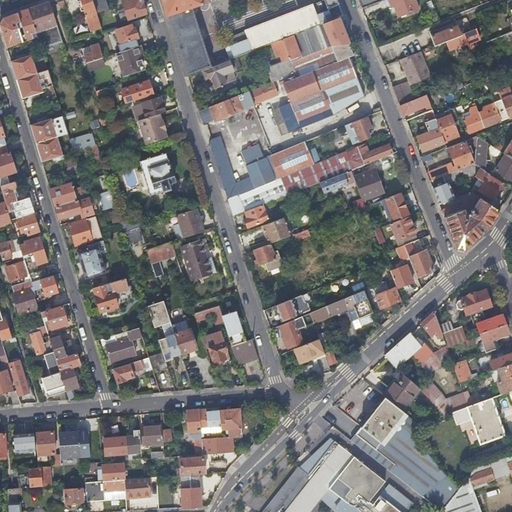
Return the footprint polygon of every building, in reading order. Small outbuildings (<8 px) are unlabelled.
[(91,31),(101,28),(96,13),(92,0),(80,0),(82,3),(84,8),(91,31)] [(92,0),(96,13),(108,9),(104,0),(92,0)] [(121,21),(146,13),(141,0),(125,0),(124,0),(123,3),(126,11),(119,14),(121,21)] [(163,0),(187,76),(202,70),(212,66),(192,6),(200,3),(200,5),(202,4),(202,3),(209,0),(324,0),(328,8),(329,11),(333,20),(338,18),(343,16),(336,0),(163,0)] [(358,0),(362,9),(379,2),(384,0),(358,0)] [(391,6),(388,0),(384,0),(379,2),(382,10),(391,6)] [(388,0),(391,6),(391,7),(394,6),(398,16),(418,9),(414,0),(388,0)] [(40,47),(62,39),(57,24),(50,2),(29,9),(35,31),(36,32),(38,37),(40,47)] [(283,39),(321,24),(318,15),(314,4),(244,30),(252,51),(275,42),(283,39)] [(35,31),(29,9),(18,13),(22,27),(25,34),(27,41),(33,39),(31,33),(36,32),(35,31)] [(485,42),(490,52),(511,43),(511,9),(510,10),(511,15),(511,16),(506,19),(511,32),(485,42)] [(318,15),(321,24),(333,20),(329,11),(318,15)] [(22,27),(18,13),(3,18),(0,24),(0,26),(7,48),(27,41),(25,34),(21,35),(19,28),(22,27)] [(438,17),(437,14),(431,17),(434,23),(439,21),(438,17)] [(273,81),(278,79),(280,84),(283,83),(290,102),(278,107),(282,119),(288,133),(300,128),(333,114),(364,95),(349,57),(353,55),(349,44),(338,18),(333,20),(321,24),(283,39),(275,42),(282,61),(270,66),(267,71),(271,82),(273,81)] [(116,29),(123,51),(140,45),(135,28),(132,29),(131,24),(116,29)] [(457,26),(431,36),(434,46),(438,44),(445,41),(448,48),(449,52),(461,47),(459,43),(465,41),(467,44),(479,39),(476,30),(476,29),(475,26),(470,28),(471,30),(463,34),(461,35),(459,31),(457,26)] [(238,56),(252,51),(244,30),(231,36),(238,56)] [(102,58),(102,57),(100,49),(98,44),(95,45),(90,46),(91,52),(83,54),(86,63),(102,58)] [(123,51),(115,53),(119,63),(120,63),(124,75),(141,69),(143,66),(141,60),(139,55),(143,54),(140,45),(123,51)] [(406,70),(411,85),(429,77),(420,51),(400,59),(404,71),(406,70)] [(18,59),(11,61),(16,79),(38,73),(34,60),(32,55),(28,56),(18,59)] [(38,73),(48,70),(44,58),(34,60),(38,73)] [(102,58),(86,63),(88,70),(104,65),(102,58)] [(212,66),(202,70),(205,80),(211,78),(213,85),(214,88),(226,84),(226,83),(223,76),(233,72),(232,71),(233,71),(229,61),(228,60),(212,66)] [(42,88),(52,85),(48,70),(38,73),(16,79),(22,98),(43,91),(42,88)] [(233,72),(223,76),(226,83),(235,80),(233,72)] [(144,98),(153,95),(148,81),(121,90),(126,104),(144,98)] [(248,91),(253,104),(278,94),(273,81),(271,82),(265,85),(248,91)] [(399,103),(414,97),(409,85),(408,81),(393,87),(394,91),(399,103)] [(505,88),(498,91),(509,118),(511,116),(511,97),(511,95),(508,87),(505,88)] [(216,120),(254,106),(253,104),(248,91),(240,94),(210,106),(215,119),(216,120)] [(155,99),(154,95),(153,95),(144,98),(146,102),(141,104),(146,118),(158,114),(164,112),(160,98),(155,99)] [(404,115),(430,104),(426,95),(400,105),(404,115)] [(146,118),(141,104),(133,106),(138,121),(146,118)] [(478,110),(475,104),(472,105),(473,108),(470,109),(469,111),(471,116),(464,119),(467,128),(465,129),(468,134),(469,133),(485,127),(479,113),(478,110)] [(199,111),(203,124),(215,119),(210,106),(209,106),(210,106),(199,111)] [(479,113),(485,127),(506,119),(502,110),(499,111),(498,108),(494,110),(493,107),(481,112),(479,109),(478,110),(479,113)] [(454,122),(459,120),(456,113),(454,108),(434,117),(439,128),(445,143),(460,137),(454,122)] [(423,152),(445,143),(439,128),(434,117),(432,110),(426,112),(430,121),(425,123),(429,133),(417,137),(423,152)] [(62,116),(63,119),(75,116),(74,111),(62,114),(62,116)] [(102,127),(106,125),(102,113),(98,114),(102,127)] [(161,121),(158,114),(146,118),(138,121),(137,121),(144,144),(166,137),(164,131),(165,130),(162,120),(161,121)] [(30,125),(36,143),(57,136),(68,133),(63,119),(62,116),(52,119),(51,118),(30,125)] [(371,128),(366,116),(352,122),(345,125),(352,144),(359,141),(370,137),(368,132),(368,129),(371,128)] [(97,119),(90,121),(92,128),(99,126),(97,119)] [(96,145),(92,133),(70,139),(73,151),(88,147),(96,145)] [(36,143),(41,161),(52,158),(62,155),(57,136),(36,143)] [(209,142),(211,148),(222,143),(220,136),(211,139),(209,142)] [(477,136),(467,140),(465,140),(467,147),(470,146),(476,143),(477,136)] [(487,142),(477,136),(476,143),(474,163),(481,168),(484,170),(487,142)] [(308,149),(313,146),(310,139),(305,141),(308,149)] [(467,147),(465,140),(448,147),(455,166),(453,167),(451,163),(429,172),(432,180),(442,176),(455,171),(474,163),(470,153),(472,153),(470,146),(467,147)] [(279,178),(314,164),(308,149),(305,141),(273,155),(270,156),(277,172),(279,178)] [(211,148),(220,176),(231,172),(222,143),(211,148)] [(494,147),(500,151),(503,147),(497,143),(494,147)] [(364,165),(392,154),(388,144),(367,153),(364,144),(357,146),(359,151),(361,155),(364,165)] [(96,145),(88,147),(93,161),(100,159),(96,145)] [(494,147),(491,145),(489,148),(489,149),(489,150),(490,152),(492,154),(494,155),(496,155),(498,155),(501,152),(500,151),(494,147)] [(239,195),(228,199),(233,216),(245,211),(262,205),(271,201),(302,189),(320,182),(347,171),(351,170),(355,168),(364,165),(361,155),(359,151),(357,146),(319,162),(314,164),(279,178),(275,180),(274,180),(273,181),(255,188),(239,195)] [(314,164),(319,162),(313,146),(308,149),(314,164)] [(253,147),(242,152),(247,165),(259,160),(253,147)] [(0,185),(0,186),(10,183),(7,174),(15,171),(9,153),(0,155),(0,175),(0,177),(0,176),(0,185)] [(168,182),(174,180),(171,171),(170,171),(167,161),(165,153),(164,153),(163,153),(162,153),(161,153),(160,154),(160,155),(149,158),(148,158),(147,158),(146,158),(146,159),(139,162),(150,196),(164,191),(164,190),(170,188),(168,182)] [(511,180),(511,158),(505,154),(505,155),(495,169),(511,180)] [(64,169),(78,165),(75,158),(62,162),(64,169)] [(247,165),(246,165),(251,177),(255,188),(273,181),(274,180),(275,180),(272,174),(266,158),(259,160),(247,165)] [(481,168),(474,163),(455,171),(459,180),(478,172),(481,168)] [(80,172),(79,168),(78,165),(64,169),(65,176),(80,172)] [(355,181),(362,200),(379,193),(370,170),(358,175),(355,168),(351,170),(355,181)] [(489,173),(484,170),(481,168),(476,176),(484,182),(479,189),(493,199),(503,185),(488,175),(489,173)] [(347,183),(347,184),(355,181),(351,170),(347,171),(350,178),(348,179),(347,179),(346,180),(346,181),(347,183)] [(347,171),(320,182),(322,190),(320,191),(321,194),(347,184),(347,183),(346,181),(346,180),(347,179),(348,179),(350,178),(347,171)] [(455,171),(442,176),(445,184),(433,188),(439,204),(455,198),(449,184),(459,180),(455,171)] [(239,195),(255,188),(251,177),(235,184),(231,172),(220,176),(227,199),(238,194),(239,195)] [(3,196),(8,212),(14,210),(14,212),(15,216),(23,214),(24,215),(36,211),(34,206),(32,206),(29,197),(17,200),(14,190),(18,189),(15,181),(10,183),(0,186),(3,196)] [(77,200),(88,196),(85,186),(74,190),(71,182),(50,188),(55,206),(77,200)] [(115,204),(110,190),(96,194),(101,209),(115,204)] [(490,226),(500,210),(471,191),(464,194),(459,196),(475,207),(473,210),(472,210),(471,212),(472,212),(469,216),(471,220),(467,221),(463,209),(461,210),(458,204),(442,210),(457,248),(463,250),(490,226)] [(394,222),(409,216),(399,193),(385,199),(394,222)] [(80,212),(82,218),(95,214),(89,196),(88,196),(77,200),(80,212)] [(80,212),(77,200),(55,206),(59,219),(80,212)] [(0,224),(10,221),(4,203),(0,203),(0,224)] [(262,205),(245,211),(247,217),(245,219),(248,227),(268,220),(264,209),(262,205)] [(122,206),(116,208),(117,211),(119,219),(124,232),(139,227),(145,225),(143,218),(128,223),(122,206)] [(203,231),(195,209),(177,215),(179,223),(172,225),(177,239),(203,231)] [(33,212),(16,218),(21,232),(27,230),(28,234),(33,232),(38,230),(33,212)] [(95,216),(95,214),(82,218),(68,222),(68,224),(95,216)] [(102,237),(95,216),(68,224),(75,245),(102,237)] [(396,240),(402,238),(415,233),(409,216),(394,222),(390,223),(396,240)] [(285,217),(262,226),(269,244),(270,243),(292,235),(285,217)] [(143,239),(139,227),(124,232),(127,244),(143,239)] [(377,238),(382,236),(379,228),(374,230),(377,238)] [(310,234),(308,229),(292,235),(294,241),(310,234)] [(402,238),(405,244),(418,239),(415,233),(402,238)] [(19,245),(23,256),(23,258),(33,255),(34,258),(36,263),(41,262),(46,260),(39,236),(23,241),(24,243),(22,244),(19,245)] [(409,258),(417,277),(434,269),(421,238),(418,239),(405,244),(404,245),(409,258)] [(191,280),(212,274),(207,258),(201,239),(190,243),(190,241),(187,241),(188,244),(180,246),(191,280)] [(0,244),(0,248),(2,256),(3,259),(12,256),(10,252),(15,250),(12,240),(0,244)] [(104,244),(102,240),(88,245),(89,248),(77,252),(85,278),(106,272),(98,246),(104,244)] [(175,255),(171,241),(147,249),(155,276),(162,274),(158,261),(175,255)] [(266,265),(281,260),(278,252),(274,253),(270,243),(269,244),(256,249),(262,264),(266,263),(266,265)] [(404,245),(397,248),(401,259),(402,258),(403,261),(409,258),(404,245)] [(24,276),(26,281),(30,280),(29,274),(28,274),(24,261),(23,258),(23,256),(16,258),(17,259),(18,263),(22,261),(26,275),(24,276)] [(207,258),(212,274),(216,272),(211,257),(207,258)] [(269,271),(283,266),(281,260),(266,265),(269,271)] [(10,281),(24,276),(26,275),(22,261),(18,263),(5,267),(7,271),(8,274),(5,275),(8,283),(10,282),(10,281)] [(393,278),(396,286),(396,288),(412,281),(406,265),(390,272),(393,278)] [(29,274),(30,280),(31,280),(31,282),(39,279),(44,278),(43,274),(42,270),(29,274)] [(139,281),(137,274),(124,278),(126,286),(139,281)] [(31,282),(34,290),(42,287),(44,296),(50,294),(57,292),(52,275),(44,278),(39,279),(31,282)] [(126,286),(124,278),(93,287),(93,290),(100,312),(117,307),(113,293),(127,289),(126,286)] [(394,287),(396,286),(393,278),(388,280),(391,288),(387,290),(384,282),(372,287),(380,308),(399,301),(394,287)] [(26,281),(24,282),(26,289),(20,291),(13,293),(19,314),(24,312),(37,308),(33,296),(36,295),(34,290),(31,282),(31,280),(30,280),(26,281)] [(485,310),(492,307),(485,289),(460,299),(461,300),(457,301),(456,304),(458,309),(461,310),(464,309),(467,316),(471,315),(483,311),(485,310)] [(364,290),(344,299),(348,309),(354,307),(358,318),(373,313),(364,290)] [(292,299),(275,306),(281,321),(297,315),(297,313),(299,312),(300,314),(310,309),(307,303),(304,302),(301,295),(292,299)] [(344,299),(309,313),(312,321),(313,323),(340,312),(341,315),(345,313),(347,319),(343,321),(350,338),(357,335),(352,321),(348,309),(344,299)] [(164,304),(163,300),(154,303),(147,306),(154,327),(161,325),(165,336),(158,339),(160,346),(165,360),(172,358),(171,356),(180,353),(171,324),(164,304)] [(41,312),(42,316),(46,315),(47,317),(45,318),(46,320),(48,320),(51,329),(67,324),(61,305),(41,312)] [(218,306),(194,314),(196,319),(200,317),(201,320),(204,319),(203,317),(211,314),(214,322),(222,320),(221,315),(218,306)] [(258,358),(251,339),(245,341),(236,311),(221,315),(222,320),(237,365),(258,358)] [(443,336),(442,334),(439,326),(434,312),(434,311),(420,324),(421,325),(431,337),(428,339),(436,347),(441,349),(444,347),(440,337),(443,336)] [(505,324),(502,315),(489,320),(486,321),(483,311),(471,315),(473,325),(477,324),(480,333),(505,324)] [(312,321),(309,313),(303,316),(306,324),(312,321)] [(0,337),(1,340),(10,337),(5,319),(2,319),(0,320),(0,337)] [(186,319),(171,324),(180,353),(196,348),(190,329),(189,329),(186,319)] [(280,325),(279,326),(288,348),(302,342),(296,326),(294,319),(280,325)] [(439,326),(442,334),(454,329),(451,321),(439,326)] [(505,324),(480,333),(481,335),(483,341),(478,343),(482,354),(497,348),(494,341),(498,340),(497,337),(508,333),(505,324)] [(45,325),(29,330),(31,334),(30,334),(36,354),(46,351),(42,336),(48,334),(45,325)] [(454,329),(442,334),(443,336),(446,346),(447,348),(465,341),(468,340),(463,326),(460,327),(454,329)] [(131,340),(142,336),(139,327),(114,335),(116,342),(106,345),(111,361),(135,354),(134,349),(136,348),(135,345),(133,346),(131,340)] [(201,337),(205,348),(208,347),(213,362),(216,362),(217,365),(230,361),(225,347),(225,346),(225,345),(225,346),(220,331),(201,337)] [(325,332),(318,335),(319,339),(324,351),(325,353),(325,352),(332,350),(325,332)] [(384,355),(385,357),(396,368),(411,354),(420,364),(420,363),(432,353),(424,342),(421,345),(411,334),(410,332),(384,355)] [(59,336),(49,339),(53,351),(56,359),(65,356),(73,354),(68,339),(61,342),(59,336)] [(319,339),(294,349),(300,363),(325,353),(324,351),(319,339)] [(153,372),(167,367),(165,360),(160,346),(146,350),(148,357),(152,368),(153,372)] [(446,346),(444,347),(441,349),(433,353),(442,366),(451,359),(447,348),(446,346)] [(332,350),(325,352),(330,364),(336,361),(332,350)] [(43,354),(50,374),(59,372),(58,368),(56,359),(53,351),(43,354)] [(76,353),(73,354),(65,356),(56,359),(58,368),(71,365),(71,367),(80,364),(76,353)] [(432,353),(420,363),(430,374),(442,366),(433,353),(432,353)] [(511,363),(511,353),(491,361),(494,370),(499,368),(511,363)] [(6,356),(5,355),(0,356),(0,357),(1,362),(2,364),(5,363),(6,366),(9,365),(6,356)] [(152,368),(148,357),(113,368),(117,382),(126,380),(125,379),(133,376),(132,371),(144,367),(145,370),(152,368)] [(458,362),(453,364),(460,382),(472,378),(471,375),(467,365),(465,366),(464,363),(465,362),(464,360),(458,362)] [(511,363),(499,368),(503,379),(498,381),(502,394),(510,391),(511,390),(511,363)] [(78,386),(71,367),(71,365),(58,368),(59,372),(65,390),(68,399),(76,396),(75,394),(72,395),(70,389),(78,386)] [(16,390),(18,395),(28,392),(20,366),(17,367),(15,368),(10,369),(16,390)] [(495,382),(498,381),(503,379),(499,368),(494,370),(491,371),(495,382)] [(6,370),(0,371),(0,392),(11,389),(6,370)] [(59,372),(50,374),(41,377),(47,396),(65,390),(59,372)] [(386,398),(402,411),(420,389),(416,386),(402,373),(383,396),(386,398)] [(429,380),(420,389),(444,415),(467,407),(468,406),(466,399),(464,393),(445,400),(442,394),(429,380)] [(13,404),(20,404),(18,395),(16,390),(9,392),(10,394),(13,404)] [(468,391),(464,393),(466,399),(468,406),(480,402),(478,395),(470,398),(468,391)] [(396,465),(391,472),(397,477),(414,437),(419,424),(402,411),(386,398),(356,434),(396,465)] [(468,406),(467,407),(468,408),(480,442),(481,444),(505,434),(492,398),(480,402),(468,406)] [(193,439),(195,455),(201,454),(200,438),(199,432),(199,427),(197,408),(186,409),(188,439),(193,439)] [(205,411),(205,408),(197,408),(199,427),(206,426),(205,411)] [(228,452),(232,452),(231,437),(241,436),(240,428),(241,428),(239,408),(219,409),(220,430),(224,429),(225,433),(227,433),(228,436),(221,437),(217,437),(212,438),(209,438),(200,438),(201,454),(214,453),(228,452)] [(480,442),(468,408),(464,410),(476,443),(480,442)] [(220,430),(219,409),(205,411),(206,426),(207,429),(209,429),(209,432),(220,431),(220,430)] [(161,429),(161,424),(141,426),(142,445),(162,444),(162,441),(161,429)] [(161,429),(162,441),(170,441),(169,428),(161,429)] [(126,436),(127,453),(131,453),(140,452),(138,429),(133,430),(133,435),(126,436)] [(78,431),(80,456),(89,455),(87,430),(78,431)] [(35,432),(37,454),(54,453),(53,431),(35,432)] [(58,433),(60,455),(60,458),(80,456),(78,431),(58,433)] [(15,451),(34,449),(33,432),(13,434),(15,451)] [(356,434),(351,441),(391,472),(396,465),(356,434)] [(104,455),(127,453),(126,436),(103,438),(104,455)] [(414,437),(397,477),(440,511),(458,489),(414,437)] [(309,511),(315,505),(313,503),(318,496),(323,490),(355,511),(405,511),(413,503),(388,484),(370,506),(367,503),(384,481),(331,438),(313,456),(318,462),(309,474),(300,468),(298,467),(262,511),(309,511)] [(229,459),(228,452),(214,453),(215,460),(229,459)] [(458,489),(440,511),(441,511),(481,511),(473,486),(511,472),(511,475),(511,455),(475,469),(458,489)] [(318,462),(313,456),(300,468),(309,474),(318,462)] [(179,475),(198,473),(204,473),(203,457),(194,458),(185,458),(178,459),(179,475)] [(97,471),(97,481),(124,479),(123,464),(101,465),(101,466),(99,466),(99,471),(97,471)] [(42,485),(51,485),(49,466),(40,467),(42,485)] [(30,480),(30,486),(42,485),(40,467),(38,467),(29,468),(29,473),(18,474),(18,481),(30,480)] [(181,507),(200,506),(198,473),(179,475),(180,489),(181,507)] [(125,489),(125,498),(150,496),(149,477),(124,479),(125,489)] [(85,482),(86,501),(104,500),(103,491),(125,489),(124,479),(97,481),(91,481),(85,482)] [(7,488),(8,511),(20,511),(20,503),(22,502),(21,487),(9,488),(7,488)] [(65,503),(82,501),(81,488),(64,489),(65,503)] [(104,500),(125,498),(125,489),(103,491),(104,500)] [(355,511),(323,490),(318,496),(329,506),(335,511),(355,511)]
